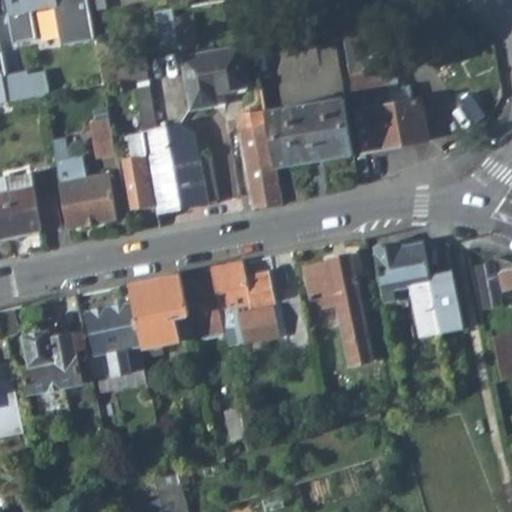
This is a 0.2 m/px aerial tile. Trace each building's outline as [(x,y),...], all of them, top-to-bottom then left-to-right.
[(8,0),(16,42),(36,38),(31,12),(54,7),(61,45),(96,39),(89,0),(8,0)] [(170,0),(173,9),(194,6),(192,0),(170,0)] [(173,9),(156,12),(163,49),(179,46),(173,9)] [(341,19),(364,153),(427,141),(421,101),(412,102),(390,106),(388,90),(373,13),(341,19)] [(246,85),(239,46),(183,57),(192,105),(216,101),(214,91),(246,85)] [(143,52),(99,60),(104,86),(133,81),(136,96),(150,92),(143,52)] [(86,89),(104,86),(99,60),(82,63),(86,89)] [(33,98),(27,72),(2,77),(8,103),(20,101),(33,98)] [(2,77),(0,77),(0,104),(8,103),(2,77)] [(412,102),(408,86),(388,90),(390,106),(412,102)] [(136,96),(143,134),(158,131),(150,92),(136,96)] [(354,154),(344,98),(267,112),(269,119),(277,167),(354,154)] [(236,113),(238,125),(269,119),(267,112),(266,107),(236,113)] [(101,123),(111,121),(109,111),(99,113),(101,123)] [(284,204),(277,167),(269,119),(238,125),(253,210),(279,205),(284,204)] [(101,123),(90,125),(96,157),(117,153),(111,121),(101,123)] [(158,131),(143,134),(156,206),(158,213),(219,201),(211,160),(200,161),(193,125),(158,131)] [(143,134),(129,136),(133,157),(124,159),(133,210),(156,206),(143,134)] [(68,159),(64,138),(53,140),(56,161),(68,159)] [(86,177),(82,156),(68,159),(56,161),(60,182),(86,177)] [(0,237),(44,230),(43,227),(38,197),(33,172),(27,173),(28,178),(13,180),(12,176),(0,178),(0,237)] [(116,219),(107,174),(86,177),(60,182),(59,183),(68,227),(70,227),(116,219)] [(38,197),(43,227),(61,224),(55,194),(38,197)] [(397,300),(395,290),(412,285),(419,284),(422,300),(415,301),(423,339),(444,335),(438,307),(429,260),(425,242),(398,249),(397,244),(377,249),(376,251),(387,303),(397,300)] [(307,269),(316,310),(340,305),(353,366),(376,362),(353,255),(331,260),(332,264),(307,269)] [(245,262),(214,268),(216,276),(225,319),(228,335),(230,346),(282,335),(275,303),(270,273),(249,278),(245,262)] [(135,302),(144,346),(144,350),(181,342),(181,340),(177,319),(192,316),(185,283),(183,274),(131,284),(135,302)] [(225,319),(216,276),(185,283),(192,316),(196,337),(197,340),(207,338),(202,315),(216,312),(217,320),(225,319)] [(313,342),(304,297),(284,301),(291,333),(293,347),(313,342)] [(291,333),(284,301),(275,303),(282,335),(291,333)] [(142,347),(144,346),(135,302),(88,312),(97,356),(111,354),(115,376),(147,370),(142,347)] [(17,307),(3,309),(9,337),(20,335),(22,331),(17,307)] [(202,315),(207,338),(228,335),(225,319),(217,320),(216,312),(202,315)] [(192,316),(177,319),(181,340),(196,337),(192,316)] [(25,368),(31,395),(46,391),(53,390),(54,397),(55,402),(70,398),(68,387),(80,385),(95,382),(95,380),(94,375),(93,370),(85,332),(54,339),(52,331),(27,337),(32,366),(25,368)] [(511,336),(511,333),(494,338),(503,384),(511,380),(511,336)] [(13,360),(0,363),(0,406),(22,402),(13,360)] [(95,382),(99,396),(108,394),(105,379),(95,380),(95,382)] [(54,397),(53,390),(46,391),(47,399),(54,397)] [(368,412),(364,399),(345,404),(350,418),(368,412)] [(0,431),(27,425),(22,402),(0,406),(0,431)] [(268,447),(258,403),(243,407),(252,453),(268,447)] [(196,482),(193,469),(179,472),(183,485),(196,482)] [(188,511),(182,486),(159,492),(165,511),(188,511)]
